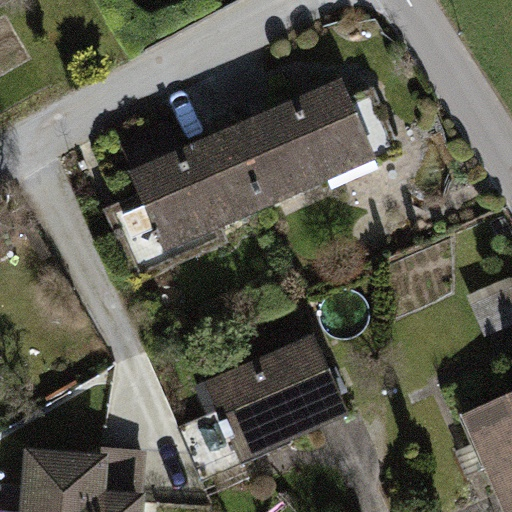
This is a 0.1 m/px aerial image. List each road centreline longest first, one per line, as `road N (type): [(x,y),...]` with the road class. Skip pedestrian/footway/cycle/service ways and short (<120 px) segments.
road 1 (residential): [(327,0),(0,174)]
road 2 (residential): [(511,168),(403,0)]
